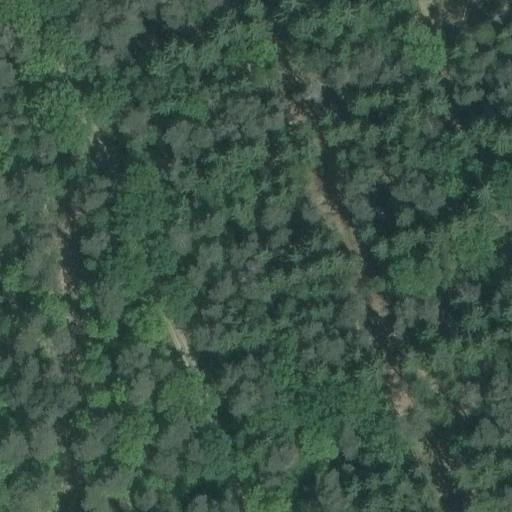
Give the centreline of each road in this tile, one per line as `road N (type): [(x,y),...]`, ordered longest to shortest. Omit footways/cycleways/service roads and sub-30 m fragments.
road 1 (track): [(84,120),(238,511)]
road 2 (track): [(84,120),(39,0)]
